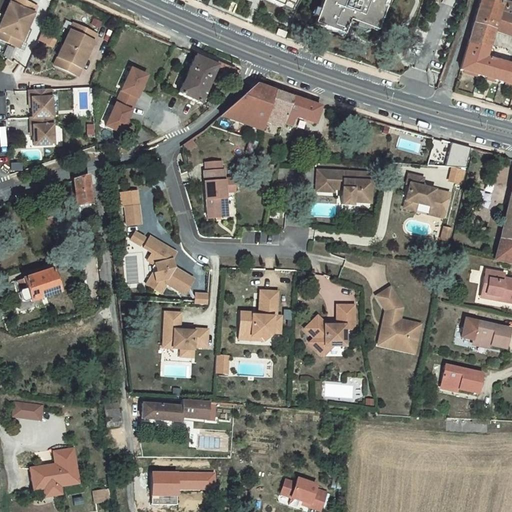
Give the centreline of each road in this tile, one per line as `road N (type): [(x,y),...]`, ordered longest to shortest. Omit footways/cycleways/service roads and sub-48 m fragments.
road 1 (secondary): [(511,129),(258,47),(148,0)]
road 2 (residential): [(93,163),(129,511)]
road 3 (secondary): [(251,65),(511,147)]
road 4 (residential): [(295,248),(193,248),(163,148)]
road 5 (secondary): [(102,0),(251,65)]
road 6 (residential): [(163,148),(212,115),(251,65)]
